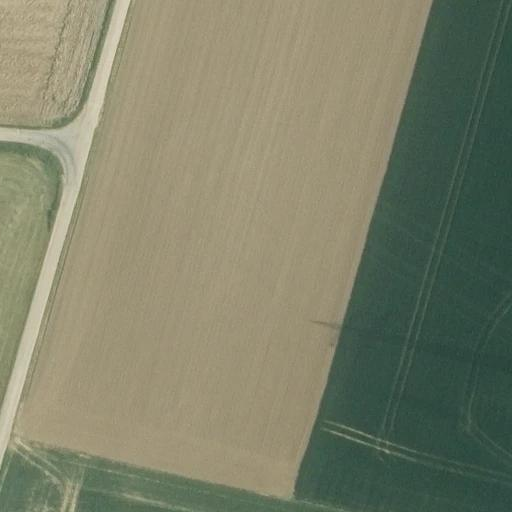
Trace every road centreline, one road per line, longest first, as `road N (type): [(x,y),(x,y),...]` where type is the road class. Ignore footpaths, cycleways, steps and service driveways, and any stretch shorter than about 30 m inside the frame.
road 1 (unclassified): [(88,143),(0,450)]
road 2 (unclassified): [(126,0),(88,143)]
